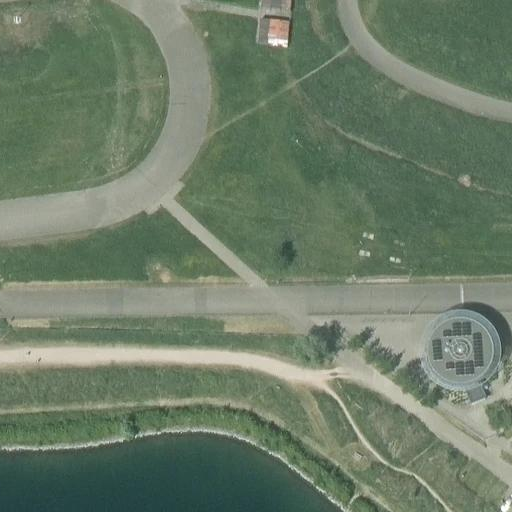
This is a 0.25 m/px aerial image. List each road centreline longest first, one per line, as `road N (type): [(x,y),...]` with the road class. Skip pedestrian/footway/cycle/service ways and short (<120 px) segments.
road 1 (track): [(0,359),(211,358),(323,376),(356,367)]
road 2 (unclassified): [(511,480),(356,367)]
